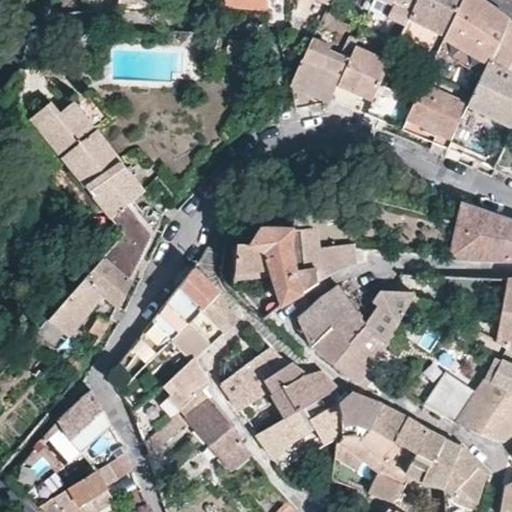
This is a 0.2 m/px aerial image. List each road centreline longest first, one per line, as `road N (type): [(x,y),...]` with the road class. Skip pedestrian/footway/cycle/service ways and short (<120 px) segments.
road 1 (residential): [(159,511),(101,368),(210,206),(256,158),(293,137)]
road 2 (residential): [(28,28),(119,18),(269,31),(293,137)]
road 3 (residential): [(293,137),(347,138),(511,197)]
